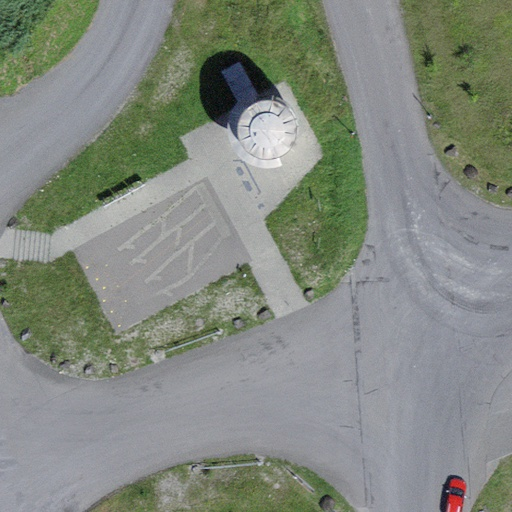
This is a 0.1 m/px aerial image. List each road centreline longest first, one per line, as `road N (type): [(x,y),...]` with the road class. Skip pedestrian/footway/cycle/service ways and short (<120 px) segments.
road 1 (track): [(0,487),(417,319)]
road 2 (unclassified): [(354,0),(386,116),(417,319)]
road 3 (track): [(134,0),(100,79),(0,147)]
road 4 (unclassified): [(417,319),(423,511)]
